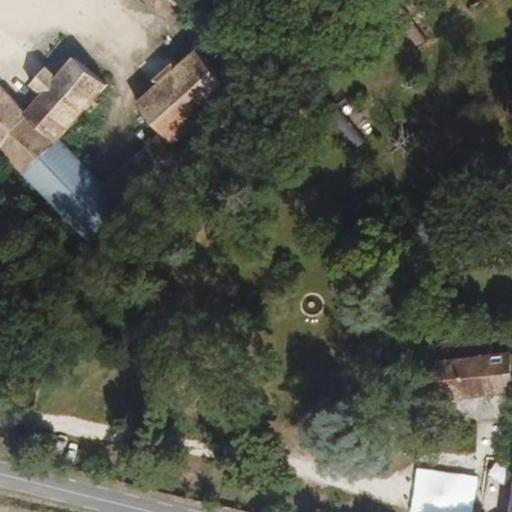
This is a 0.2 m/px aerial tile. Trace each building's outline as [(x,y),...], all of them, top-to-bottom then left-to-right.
[(195,0),(161,0),(176,17),(188,9),(197,1),(195,0)] [(251,88),(217,46),(195,62),(231,105),(251,88)] [(133,110),(159,144),(168,154),(231,105),(195,62),(133,110)] [(0,90),(0,163),(83,259),(121,227),(49,147),(103,95),(73,63),(53,82),(36,99),(20,114),(0,90)] [(23,85),(36,99),(53,82),(39,70),(23,85)] [(97,197),(124,225),(182,173),(168,154),(159,144),(97,197)] [(413,314),(392,318),(406,383),(428,386),(426,369),(413,314)] [(451,366),(496,360),(495,347),(448,352),(451,366)] [(439,407),(444,410),(511,400),(511,358),(496,360),(451,366),(426,369),(428,386),(427,405),(439,407)]
